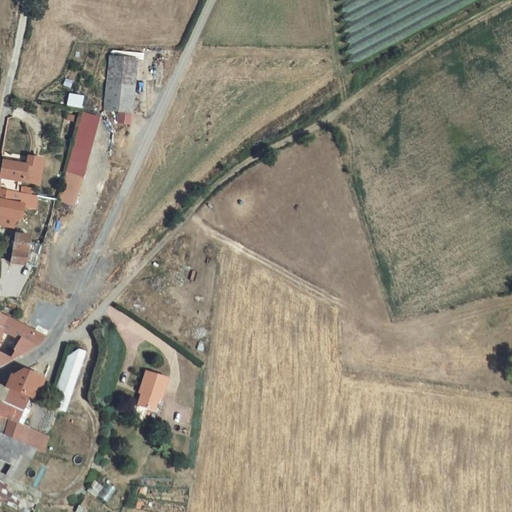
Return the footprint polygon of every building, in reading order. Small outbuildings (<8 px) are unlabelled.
[(133,51),(106,49),(103,102),(129,104),(133,51)] [(76,170),(93,108),(79,105),(62,167),(76,170)] [(43,155),(25,152),(24,162),(42,165),(43,155)] [(0,158),(0,190),(17,193),(19,180),(39,183),(42,165),(24,162),(0,158)] [(0,219),(13,222),(8,263),(26,266),(34,222),(22,220),(23,212),(35,212),(37,195),(17,193),(0,190),(0,219)] [(34,222),(26,266),(35,268),(54,197),(37,195),(35,212),(23,212),(22,220),(34,222)] [(0,313),(0,332),(2,329),(17,336),(31,344),(46,334),(0,313)] [(17,336),(2,329),(0,332),(0,339),(12,345),(17,336)] [(12,345),(0,339),(0,364),(31,344),(17,336),(12,345)] [(50,406),(64,410),(84,351),(70,346),(50,406)] [(13,385),(28,392),(36,395),(42,384),(45,373),(26,365),(20,369),(13,385)] [(157,396),(163,376),(141,370),(135,389),(139,390),(135,405),(148,409),(152,395),(157,396)] [(8,417),(17,421),(21,414),(26,416),(30,407),(23,404),(27,394),(0,382),(0,418),(0,419),(2,415),(8,417)] [(17,421),(8,417),(2,432),(24,441),(33,445),(37,436),(27,432),(29,426),(17,421)] [(0,446),(5,449),(15,454),(24,441),(2,432),(0,431),(0,446)]
